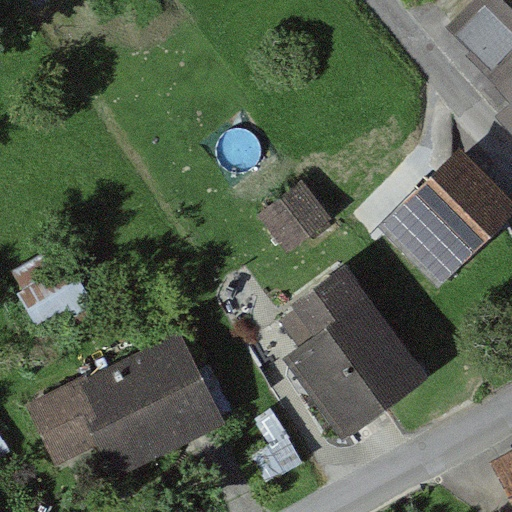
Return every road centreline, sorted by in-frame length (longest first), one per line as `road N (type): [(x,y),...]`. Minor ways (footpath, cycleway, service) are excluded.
road 1 (residential): [(511,163),(376,0)]
road 2 (residential): [(348,511),(511,422)]
